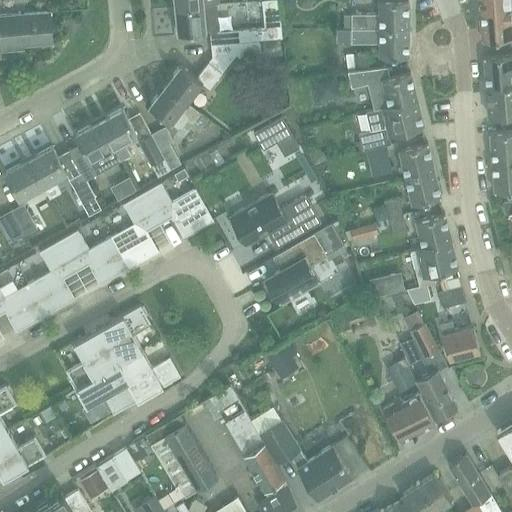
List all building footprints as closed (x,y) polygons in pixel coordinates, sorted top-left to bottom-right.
[(218,22),(216,3),(175,7),(177,33),(210,30),(212,43),(260,39),(282,36),(278,0),(262,0),(265,28),(253,28),(252,19),(218,22)] [(285,0),(285,17),(300,17),(300,0),(285,0)] [(408,0),(377,0),(378,13),(350,13),(350,28),(409,27),(408,0)] [(480,0),(481,10),(510,8),(509,0),(480,0)] [(511,16),(511,17),(510,8),(481,10),(483,40),(511,37),(511,16)] [(50,11),(0,15),(0,46),(53,42),(50,11)] [(409,56),(409,27),(350,28),(350,42),(378,42),(378,56),(409,56)] [(261,55),(260,39),(212,43),(213,56),(197,76),(180,64),(164,84),(188,102),(203,83),(210,88),(236,54),(240,57),(261,55)] [(353,53),(345,54),(347,70),(367,68),(366,51),(353,53)] [(511,53),(495,55),(485,56),(487,86),(511,83),(511,53)] [(411,71),(408,72),(390,77),(387,65),(367,68),(347,70),(351,87),(369,83),(375,109),(417,99),(411,71)] [(344,94),(338,71),(316,77),(321,99),(344,94)] [(511,83),(487,86),(489,116),(511,113),(511,83)] [(200,112),(188,102),(164,84),(149,105),(180,129),(188,119),(193,122),(200,112)] [(340,115),(340,100),(314,99),(313,114),(340,115)] [(424,126),(417,99),(375,109),(367,111),(371,130),(360,133),(364,149),(365,149),(386,144),(391,143),(388,132),(395,131),(395,133),(424,126)] [(171,169),(171,168),(152,133),(140,112),(128,118),(123,108),(99,120),(121,160),(121,159),(131,154),(123,140),(136,133),(139,138),(138,139),(152,165),(154,164),(160,176),(171,169)] [(281,115),(254,131),(264,148),(277,141),(278,143),(285,155),(299,146),(281,115)] [(121,160),(99,120),(76,133),(81,143),(69,149),(81,171),(86,179),(121,160)] [(166,125),(152,133),(171,168),(181,162),(170,142),(174,140),(166,125)] [(511,130),(493,132),(491,132),(493,161),(511,159),(511,130)] [(428,142),(426,142),(398,149),(405,176),(434,169),(428,142)] [(392,171),(386,144),(365,149),(366,151),(342,157),(347,174),(370,168),(372,176),(392,171)] [(53,146),(29,159),(43,184),(42,185),(50,198),(61,191),(54,178),(66,171),(53,146)] [(317,148),(310,150),(316,164),(328,160),(326,151),(317,148)] [(43,184),(29,159),(5,172),(19,197),(42,185),(43,184)] [(511,190),(511,159),(493,161),(495,192),(511,190)] [(441,197),(434,169),(405,176),(412,204),(441,197)] [(95,196),(86,179),(81,171),(69,178),(82,203),(95,196)] [(184,236),(214,219),(196,187),(173,200),(162,181),(143,192),(160,223),(172,216),(184,236)] [(277,246),(321,221),(305,193),(281,207),(272,191),(230,215),(246,243),(268,231),(277,246)] [(130,266),(159,250),(148,230),(160,223),(143,192),(123,203),(134,222),(112,235),(130,266)] [(385,201),(389,217),(403,214),(399,197),(385,201)] [(511,198),(502,200),(510,212),(511,215),(511,198)] [(38,225),(29,208),(25,201),(11,208),(18,221),(24,232),(38,225)] [(11,208),(0,214),(14,238),(24,232),(18,221),(11,208)] [(445,212),(443,213),(416,219),(423,246),(451,240),(445,212)] [(407,231),(403,214),(389,217),(393,234),(407,231)] [(333,222),(314,232),(328,254),(331,260),(349,249),(333,222)] [(100,283),(130,266),(112,235),(89,248),(78,228),(59,239),(77,270),(89,263),(100,283)] [(281,270),(266,278),(271,287),(268,288),(276,301),(278,299),(280,302),(291,296),(292,299),(306,291),(305,288),(320,279),(311,264),(328,254),(314,232),(273,256),(281,270)] [(347,244),(350,254),(376,246),(373,236),(347,244)] [(46,314),(76,297),(65,277),(77,270),(59,239),(40,250),(51,270),(28,282),(46,314)] [(453,277),(451,269),(458,267),(451,240),(423,246),(410,250),(419,285),(435,281),(444,279),(453,277)] [(369,279),(371,289),(373,297),(405,288),(401,271),(369,279)] [(459,276),(453,277),(444,279),(447,289),(440,291),(444,306),(466,300),(459,276)] [(17,331),(46,314),(28,282),(6,295),(0,284),(0,313),(5,311),(17,331)] [(380,313),(373,297),(331,312),(340,335),(353,331),(351,323),(380,313)] [(135,334),(152,324),(141,304),(99,328),(108,346),(119,364),(144,350),(135,334)] [(430,354),(439,349),(424,322),(417,310),(404,316),(411,329),(425,356),(423,357),(426,364),(434,360),(430,354)] [(480,350),(473,324),(454,329),(452,319),(440,322),(449,358),(480,350)] [(119,364),(108,346),(99,328),(74,343),(84,360),(66,370),(76,388),(119,364)] [(181,375),(170,356),(153,366),(144,350),(119,364),(129,382),(139,399),(181,375)] [(286,354),(264,365),(278,391),(299,380),(286,354)] [(117,389),(129,382),(119,364),(76,388),(87,406),(104,396),(114,414),(127,406),(117,389)] [(438,420),(458,407),(438,368),(417,378),(438,420)] [(0,413),(17,403),(6,383),(0,386),(0,433),(9,429),(0,413)] [(230,384),(210,396),(218,411),(239,399),(230,384)] [(400,441),(436,422),(420,391),(403,399),(403,398),(384,407),(391,423),(400,441)] [(264,441),(259,434),(247,412),(228,423),(245,453),(264,441)] [(185,421),(180,414),(145,434),(177,487),(179,486),(180,488),(181,488),(185,496),(196,490),(197,490),(219,477),(186,421),(185,421)] [(259,434),(264,441),(277,463),(290,455),(298,466),(297,466),(317,497),(353,474),(333,443),(307,460),(300,448),(281,419),(259,434)] [(511,421),(496,431),(511,455),(511,464),(499,473),(504,482),(502,483),(511,499),(511,421)] [(47,454),(36,435),(18,445),(9,429),(0,433),(0,470),(4,478),(47,454)] [(143,438),(129,447),(139,463),(153,454),(143,438)] [(277,463),(264,441),(245,453),(266,490),(271,487),(274,493),(259,503),(264,511),(303,511),(305,511),(277,463)] [(141,470),(126,446),(113,455),(128,478),(141,470)] [(473,502),(478,499),(485,511),(504,511),(467,451),(448,463),(450,465),(473,502)] [(435,472),(402,494),(413,511),(433,511),(452,500),(445,489),(436,474),(435,472)] [(93,511),(78,488),(65,496),(74,511),(93,511)] [(165,511),(155,494),(141,503),(146,511),(165,511)] [(74,511),(65,496),(64,495),(36,511),(74,511)] [(248,511),(238,496),(212,511),(248,511)] [(406,511),(400,499),(379,511),(406,511)] [(485,511),(478,499),(473,502),(455,511),(485,511)] [(189,511),(184,501),(177,505),(180,511),(189,511)]
